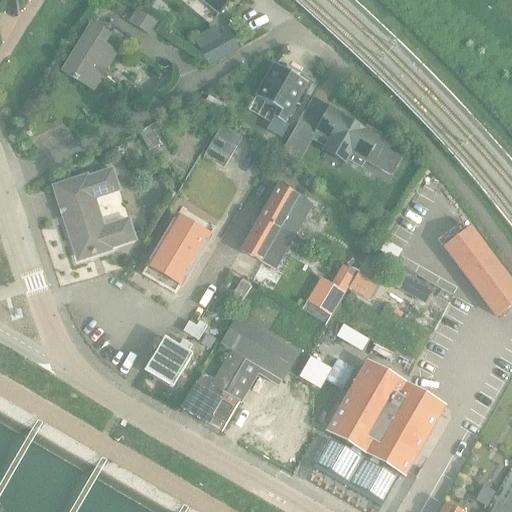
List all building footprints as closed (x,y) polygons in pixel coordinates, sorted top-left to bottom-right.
[(202,0),(219,14),(230,0),(202,0)] [(158,26),(137,13),(130,24),(151,36),(158,26)] [(116,53),(102,45),(108,36),(91,26),(62,72),(73,79),(72,80),(76,82),(76,81),(92,91),(116,53)] [(200,50),(208,64),(236,48),(228,34),(200,50)] [(265,103),(278,111),(273,119),(283,124),(307,84),(274,65),(255,97),(265,103)] [(203,105),(223,117),(225,117),(230,109),(208,97),(203,105)] [(314,134),(328,142),(324,148),(347,161),(351,155),(365,163),(379,170),(388,153),(393,146),(379,138),(380,136),(365,128),(363,131),(343,119),(344,116),(329,108),(314,134)] [(295,167),(314,134),(299,125),(280,158),(295,167)] [(242,138),(221,126),(215,137),(235,149),(242,138)] [(148,127),(138,133),(148,151),(158,146),(148,127)] [(235,149),(215,137),(209,147),(229,159),(235,149)] [(229,159),(209,147),(203,157),(223,170),(229,159)] [(113,253),(111,249),(134,241),(128,220),(105,228),(95,199),(118,191),(111,170),(88,178),(87,174),(50,186),(76,265),(113,253)] [(275,271),(294,238),(312,206),(298,198),(278,186),(259,218),(240,251),(261,263),(275,271)] [(198,257),(209,237),(176,217),(164,237),(198,257)] [(511,306),(511,286),(469,230),(444,249),(496,318),(511,306)] [(175,296),(198,257),(164,237),(141,276),(175,296)] [(386,242),(380,252),(396,262),(403,251),(386,242)] [(425,305),(433,291),(391,267),(383,281),(425,305)] [(321,283),(308,306),(330,319),(343,296),(321,283)] [(298,352),(237,317),(221,345),(230,350),(206,392),(197,387),(182,410),(221,433),(238,404),(223,395),(244,359),(281,380),(298,352)] [(343,327),(337,339),(361,353),(368,342),(343,327)] [(178,348),(164,340),(145,372),(172,389),(192,356),(187,354),(192,347),(182,341),(178,348)] [(310,360),(299,379),(320,391),(325,381),(330,372),(310,360)] [(330,372),(325,381),(341,391),(353,370),(336,360),(330,372)] [(315,465),(306,481),(360,511),(377,511),(382,504),(383,504),(397,480),(376,468),(379,463),(405,478),(444,409),(407,387),(366,364),(326,433),(352,448),(349,452),(328,441),(314,465),(315,465)] [(426,390),(433,374),(417,368),(411,384),(426,390)] [(282,438),(290,424),(291,418),(276,410),(272,410),(268,412),(262,426),(262,431),(265,434),(276,440),(280,441),(282,438)] [(481,488),(473,501),(483,507),(490,494),(481,488)]
